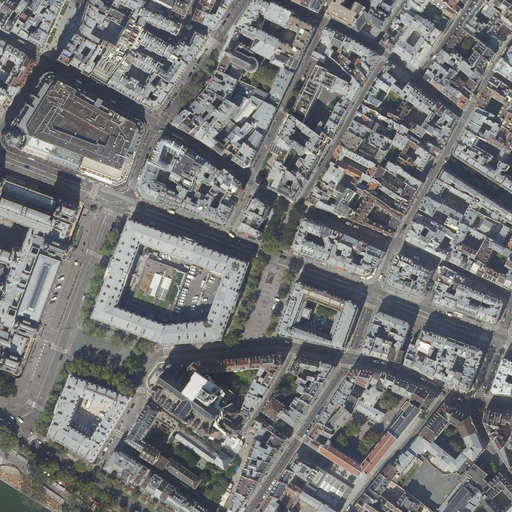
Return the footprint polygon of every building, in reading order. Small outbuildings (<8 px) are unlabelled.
[(15,34),(17,34),(32,13),(39,3),(41,0),(20,0),(13,11),(16,12),(16,14),(12,20),(11,20),(7,18),(0,29),(2,31),(8,34),(10,31),(15,34)] [(0,0),(0,29),(7,18),(10,15),(12,12),(13,11),(20,0),(0,0)] [(59,10),(63,0),(41,0),(39,3),(48,10),(51,5),(59,10)] [(86,0),(86,3),(104,12),(105,10),(107,11),(110,7),(102,3),(102,2),(101,2),(100,1),(100,0),(101,0),(102,0),(102,1),(108,4),(109,0),(86,0)] [(144,0),(113,0),(113,1),(110,7),(134,20),(137,14),(141,7),(144,0)] [(147,0),(183,16),(184,16),(189,4),(190,0),(147,0)] [(200,0),(192,19),(213,28),(221,16),(223,14),(226,10),(218,7),(216,12),(213,10),(211,9),(213,4),(216,6),(218,1),(219,0),(200,0)] [(221,0),(221,2),(218,1),(216,6),(218,7),(226,10),(232,1),(232,0),(221,0)] [(255,0),(248,10),(247,12),(253,14),(251,20),(263,24),(265,22),(259,19),(261,14),(261,13),(264,14),(263,15),(267,17),(272,5),(263,0),(262,0),(255,0)] [(308,9),(310,10),(314,3),(315,0),(316,0),(318,1),(318,0),(304,0),(301,6),(308,9)] [(316,0),(315,0),(314,3),(310,10),(315,12),(319,13),(319,12),(325,2),(329,4),(333,6),(336,0),(318,0),(318,1),(316,0)] [(351,28),(353,29),(367,9),(350,0),(336,0),(333,6),(328,16),(331,18),(351,28)] [(379,6),(393,14),(394,12),(398,5),(401,0),(373,0),(371,3),(374,4),(372,6),(377,9),(379,6)] [(409,0),(402,11),(415,20),(423,26),(432,33),(436,26),(427,19),(426,21),(417,15),(419,11),(422,13),(430,1),(434,5),(435,4),(442,11),(440,15),(443,17),(443,16),(444,14),(449,7),(440,0),(409,0)] [(468,3),(469,1),(466,0),(440,0),(449,7),(459,15),(463,10),(457,6),(461,1),(464,4),(463,5),(465,7),(468,3)] [(466,17),(458,27),(467,32),(474,37),(479,40),(482,43),(485,39),(491,44),(488,48),(497,55),(506,42),(496,34),(503,24),(511,31),(511,23),(508,21),(507,19),(504,17),(502,15),(499,11),(485,29),(473,21),(485,4),(487,1),(485,0),(477,0),(469,12),(466,17)] [(490,0),(490,1),(492,2),(490,4),(494,8),(496,6),(499,8),(497,10),(498,11),(507,0),(506,0),(490,0)] [(511,4),(507,0),(498,11),(499,11),(502,15),(504,12),(507,14),(511,7),(511,4)] [(48,33),(59,10),(51,5),(48,10),(39,3),(32,13),(40,19),(35,26),(37,28),(47,35),(48,33)] [(98,44),(106,48),(89,75),(97,80),(106,85),(108,81),(118,67),(118,68),(120,67),(122,65),(125,68),(135,54),(130,50),(133,44),(141,29),(132,23),(133,22),(134,20),(110,7),(107,11),(105,10),(104,12),(86,3),(82,18),(81,22),(74,32),(83,38),(85,39),(95,45),(97,46),(98,44)] [(273,3),(272,5),(267,17),(266,19),(287,29),(293,16),(295,13),(285,8),(273,3)] [(353,29),(360,33),(366,36),(374,41),(375,41),(381,31),(382,31),(393,14),(379,6),(377,9),(372,6),(374,4),(371,3),(367,9),(353,29)] [(118,67),(108,81),(106,85),(129,98),(142,105),(149,97),(152,94),(156,90),(152,86),(148,83),(153,78),(156,74),(160,70),(160,69),(161,67),(163,65),(156,61),(155,61),(151,59),(151,58),(147,55),(146,56),(143,54),(145,49),(149,51),(150,50),(161,56),(159,60),(164,63),(165,63),(167,60),(170,54),(188,65),(195,54),(207,37),(207,35),(194,29),(188,44),(183,42),(182,41),(179,39),(174,48),(144,30),(145,29),(145,28),(144,27),(143,26),(145,21),(176,35),(180,24),(141,7),(137,14),(139,16),(136,23),(133,22),(132,23),(141,29),(133,44),(130,50),(135,54),(125,68),(122,65),(120,67),(118,68),(118,67)] [(457,18),(459,15),(449,7),(444,14),(452,19),(450,21),(443,16),(443,17),(436,26),(432,33),(430,37),(431,37),(430,39),(432,40),(431,41),(428,39),(426,42),(433,48),(434,46),(443,34),(445,35),(448,30),(454,22),(457,18)] [(415,20),(402,11),(396,20),(393,25),(392,27),(405,36),(415,20)] [(237,27),(238,27),(258,36),(261,30),(263,24),(251,20),(253,14),(247,12),(238,25),(237,27)] [(18,35),(26,39),(31,32),(28,30),(31,25),(34,27),(35,26),(40,19),(32,13),(17,34),(18,35)] [(282,41),(277,50),(301,61),(302,59),(313,37),(316,30),(315,27),(295,17),(293,16),(287,29),(282,41)] [(405,36),(394,51),(396,52),(401,57),(411,65),(419,53),(421,51),(426,42),(428,39),(430,37),(432,33),(423,26),(415,20),(405,36)] [(326,59),(328,55),(327,54),(330,47),(331,47),(338,32),(329,28),(327,26),(326,28),(320,39),(324,41),(323,43),(322,43),(319,48),(317,47),(315,52),(314,54),(312,57),(314,59),(318,61),(323,63),(326,59)] [(237,30),(232,41),(232,42),(231,43),(232,43),(238,46),(236,51),(251,58),(252,55),(254,56),(256,55),(257,54),(252,51),(257,39),(258,36),(238,27),(237,30)] [(393,53),(394,51),(405,36),(392,27),(380,44),(381,44),(381,45),(388,49),(389,50),(393,53)] [(444,48),(443,50),(454,58),(458,61),(462,65),(464,61),(474,69),(483,76),(488,70),(497,55),(488,48),(482,43),(479,40),(473,48),(476,50),(470,56),(469,59),(455,48),(457,46),(467,32),(458,27),(449,40),(446,45),(444,48)] [(42,46),(47,35),(37,28),(36,31),(35,30),(34,31),(33,30),(31,32),(26,39),(30,41),(39,46),(41,47),(42,46)] [(261,30),(258,36),(257,39),(277,50),(282,41),(261,30)] [(67,66),(68,64),(74,55),(71,53),(73,50),(74,50),(76,51),(78,47),(75,46),(77,43),(79,44),(81,42),(82,40),(83,38),(74,32),(67,43),(62,50),(56,59),(67,66)] [(328,55),(332,58),(336,52),(332,50),(334,46),(341,49),(339,53),(341,54),(349,38),(344,35),(338,32),(331,47),(330,47),(327,54),(328,55)] [(353,40),(349,38),(341,54),(345,57),(350,49),(354,40),(353,40)] [(71,53),(74,55),(68,64),(70,64),(81,71),(95,49),(94,47),(95,45),(85,39),(83,41),(82,40),(81,42),(79,44),(78,47),(76,51),(74,50),(73,50),(71,53)] [(270,95),(257,88),(253,96),(263,101),(269,104),(278,109),(279,107),(286,92),(287,91),(288,89),(293,78),(298,68),(301,61),(277,50),(257,39),(252,51),(257,54),(272,61),(271,63),(282,68),(278,77),(274,85),(270,95)] [(363,45),(354,40),(350,49),(345,57),(349,61),(350,59),(349,59),(353,52),(357,54),(363,45)] [(411,65),(418,70),(423,62),(427,57),(431,50),(433,48),(426,42),(421,51),(422,52),(421,53),(422,54),(421,55),(419,53),(411,65)] [(0,59),(0,94),(12,98),(13,97),(20,87),(16,85),(15,87),(9,85),(13,77),(14,75),(16,75),(17,74),(16,73),(19,69),(26,56),(27,55),(17,49),(7,43),(0,59)] [(227,52),(225,57),(229,57),(231,62),(245,69),(246,69),(247,70),(248,72),(250,72),(250,73),(252,73),(254,73),(256,72),(258,71),(259,70),(260,68),(260,65),(259,63),(258,61),(257,60),(255,59),(253,58),(251,58),(236,51),(238,46),(232,43),(227,52)] [(88,77),(89,75),(106,48),(98,44),(97,46),(95,49),(81,71),(80,73),(81,74),(88,77)] [(365,46),(363,45),(357,54),(362,57),(364,58),(369,61),(374,52),(368,48),(367,47),(365,46)] [(511,47),(508,54),(503,61),(511,67),(511,47)] [(451,62),(454,58),(443,50),(439,56),(435,62),(443,69),(450,74),(452,70),(458,74),(460,70),(471,79),(470,80),(478,85),(479,84),(483,76),(474,69),(464,61),(462,65),(458,61),(456,64),(453,63),(451,62)] [(352,76),(354,79),(362,88),(366,81),(367,80),(361,71),(359,69),(356,72),(355,73),(354,73),(349,68),(349,67),(352,63),(349,61),(345,57),(341,54),(339,53),(336,51),(336,52),(332,58),(352,76)] [(364,58),(363,61),(366,64),(372,71),(381,57),(376,53),(374,52),(369,61),(364,58)] [(175,85),(188,65),(170,54),(167,60),(171,62),(172,64),(170,66),(169,67),(167,67),(165,69),(161,67),(160,69),(160,70),(156,74),(165,80),(167,82),(174,86),(175,85)] [(27,55),(26,56),(19,69),(20,70),(16,78),(13,77),(9,85),(15,87),(16,85),(20,87),(27,74),(35,61),(30,58),(27,55)] [(243,74),(245,69),(231,62),(229,57),(225,57),(219,68),(218,71),(240,81),(243,74)] [(356,66),(359,69),(361,71),(366,64),(363,61),(360,59),(356,66)] [(500,66),(496,72),(500,74),(511,81),(511,67),(503,61),(501,64),(500,66)] [(388,62),(378,78),(392,89),(405,98),(407,95),(410,98),(411,96),(412,95),(417,88),(411,84),(411,83),(403,77),(402,76),(404,73),(394,66),(393,65),(389,62),(388,62)] [(443,69),(435,62),(433,65),(424,78),(432,84),(443,69)] [(366,64),(361,71),(367,80),(368,78),(372,71),(366,64)] [(291,116),(304,125),(322,86),(334,92),(340,79),(329,74),(329,72),(328,72),(328,71),(316,65),(305,88),(292,114),(291,116)] [(450,74),(443,69),(432,84),(437,88),(443,93),(450,83),(446,80),(450,74)] [(474,93),(475,91),(467,85),(469,82),(458,74),(452,70),(450,74),(446,80),(450,83),(459,88),(462,90),(463,88),(465,89),(465,88),(473,94),(474,93)] [(251,98),(253,96),(257,88),(246,84),(240,81),(218,71),(214,76),(214,77),(214,78),(207,90),(225,99),(229,101),(237,106),(241,110),(247,99),(249,100),(251,98)] [(5,140),(6,142),(9,145),(14,147),(17,146),(18,147),(18,148),(116,185),(120,183),(124,181),(130,166),(134,157),(143,132),(142,131),(143,128),(142,125),(141,123),(139,120),(136,119),(137,119),(135,118),(101,99),(62,77),(54,73),(51,72),(49,72),(48,72),(47,72),(43,74),(42,75),(40,77),(28,96),(12,122),(10,125),(11,126),(10,126),(11,127),(10,128),(7,130),(6,131),(5,134),(4,138),(5,140)] [(150,109),(159,107),(167,96),(168,94),(174,86),(167,82),(166,84),(164,82),(165,80),(156,74),(153,78),(158,81),(155,86),(153,85),(152,86),(156,90),(152,94),(155,96),(154,99),(152,99),(149,97),(142,105),(144,106),(150,109)] [(499,81),(493,77),(491,80),(490,83),(487,88),(507,100),(508,98),(511,90),(509,88),(509,87),(502,83),(499,81)] [(378,78),(375,82),(372,87),(365,100),(379,109),(392,89),(378,78)] [(352,85),(340,79),(334,92),(345,97),(346,98),(352,104),(354,101),(361,90),(362,88),(354,79),(352,85)] [(475,91),(478,85),(470,80),(469,82),(467,85),(475,91)] [(444,94),(451,100),(457,91),(459,88),(450,83),(443,93),(444,94)] [(438,104),(430,98),(428,96),(427,96),(417,88),(412,95),(414,96),(413,98),(411,96),(410,98),(408,101),(405,98),(392,89),(379,109),(382,110),(405,121),(404,123),(403,124),(402,126),(403,126),(410,130),(414,133),(418,127),(406,119),(414,105),(430,116),(432,113),(430,111),(431,109),(433,111),(438,104)] [(470,100),(473,94),(465,88),(465,89),(463,88),(462,90),(463,91),(462,94),(461,95),(464,96),(470,101),(470,100)] [(480,100),(476,108),(479,109),(477,111),(476,113),(489,120),(490,118),(495,120),(495,119),(502,123),(501,126),(502,127),(511,131),(511,130),(511,114),(508,112),(511,104),(511,89),(511,90),(508,98),(510,100),(509,102),(507,101),(507,100),(487,88),(480,100)] [(223,101),(225,99),(207,90),(200,98),(212,104),(213,105),(216,108),(221,100),(223,101)] [(452,101),(458,106),(464,96),(461,95),(462,94),(457,91),(451,100),(452,101)] [(0,118),(3,113),(12,98),(0,94),(0,118)] [(234,141),(233,143),(236,146),(241,150),(245,146),(241,143),(248,135),(251,138),(246,144),(257,152),(259,149),(260,145),(265,136),(272,120),(278,109),(269,104),(263,101),(253,96),(251,98),(249,100),(247,99),(241,110),(237,106),(229,101),(225,99),(223,101),(221,100),(216,108),(219,111),(224,115),(213,128),(220,133),(230,121),(234,125),(237,127),(225,142),(229,144),(232,140),(234,141)] [(463,110),(464,110),(467,106),(470,101),(464,96),(458,106),(459,107),(463,110)] [(209,108),(212,104),(200,98),(199,99),(197,101),(203,106),(204,105),(209,108)] [(353,105),(352,104),(346,98),(334,114),(331,121),(341,127),(344,121),(348,113),(352,106),(353,105)] [(363,103),(362,104),(367,107),(371,109),(380,114),(385,118),(390,120),(402,127),(402,126),(403,124),(400,123),(400,121),(404,123),(405,121),(382,110),(379,109),(365,100),(363,103)] [(214,116),(217,112),(214,110),(216,108),(213,105),(212,104),(209,108),(204,105),(203,106),(197,101),(191,108),(188,112),(191,113),(192,114),(194,116),(196,113),(198,115),(197,118),(199,119),(194,124),(198,127),(202,131),(206,124),(208,122),(214,116)] [(439,102),(438,104),(433,111),(432,113),(430,116),(422,128),(427,131),(433,135),(437,129),(436,128),(432,125),(430,124),(436,114),(438,115),(443,119),(449,110),(444,106),(439,102)] [(391,125),(388,129),(398,134),(403,126),(402,126),(402,127),(390,120),(385,118),(380,114),(371,109),(367,107),(362,104),(359,110),(358,113),(374,122),(376,118),(380,120),(380,119),(391,125)] [(182,114),(181,115),(183,117),(185,116),(188,118),(189,119),(190,118),(189,117),(192,114),(191,113),(188,112),(186,110),(182,114)] [(455,125),(459,118),(453,113),(449,110),(443,119),(440,122),(438,125),(442,128),(444,126),(452,131),(455,125)] [(219,111),(217,112),(214,116),(217,118),(214,122),(213,123),(212,125),(211,125),(208,122),(206,124),(202,131),(198,127),(191,136),(192,136),(201,142),(202,142),(206,138),(213,128),(224,115),(219,111)] [(354,120),(354,121),(360,124),(364,126),(370,130),(373,123),(378,126),(378,124),(374,122),(358,113),(355,118),(354,120)] [(475,114),(471,122),(493,134),(497,136),(501,129),(499,128),(500,125),(489,120),(476,113),(475,114)] [(191,136),(198,127),(194,124),(199,119),(197,118),(194,116),(192,114),(189,117),(190,118),(189,119),(188,118),(178,129),(184,132),(191,136)] [(172,125),(178,129),(188,118),(185,116),(183,117),(181,115),(180,116),(172,125)] [(312,153),(312,152),(319,158),(326,146),(330,138),(325,134),(323,138),(316,133),(304,125),(291,116),(289,115),(285,124),(279,135),(279,136),(290,145),(304,156),(310,149),(312,153)] [(337,134),(341,127),(331,121),(326,118),(316,133),(323,138),(325,134),(325,133),(321,130),(322,129),(326,124),(327,124),(327,125),(328,126),(328,127),(328,128),(337,135),(337,134)] [(353,122),(348,132),(357,137),(359,133),(361,135),(362,136),(360,139),(376,148),(377,145),(382,148),(381,150),(387,154),(388,151),(386,150),(386,148),(388,144),(390,144),(392,145),(393,142),(376,133),(374,136),(370,134),(372,131),(370,130),(364,126),(362,129),(359,127),(360,124),(354,121),(353,122)] [(493,134),(471,122),(470,124),(467,130),(466,131),(481,139),(486,141),(487,139),(489,140),(493,134)] [(388,129),(378,124),(378,126),(374,132),(376,133),(393,142),(394,142),(398,135),(398,134),(388,129)] [(438,158),(442,150),(433,145),(429,142),(428,142),(424,140),(423,139),(421,141),(423,143),(425,146),(421,143),(419,142),(408,135),(410,130),(403,126),(398,134),(398,135),(399,134),(421,148),(432,156),(435,158),(437,159),(438,159),(438,158)] [(453,131),(452,131),(444,126),(442,128),(441,131),(437,129),(433,135),(427,131),(422,128),(418,126),(418,127),(414,133),(419,136),(418,137),(420,138),(421,137),(423,139),(426,133),(432,137),(432,136),(438,140),(437,141),(434,140),(433,142),(430,140),(430,141),(428,140),(428,142),(429,142),(433,145),(442,150),(446,144),(453,131)] [(476,147),(481,139),(466,131),(463,137),(458,145),(466,149),(467,149),(468,147),(470,148),(469,150),(470,151),(478,155),(482,157),(496,164),(497,160),(511,167),(511,160),(510,160),(511,156),(511,155),(510,155),(511,151),(511,131),(502,127),(501,129),(497,136),(493,134),(489,140),(488,143),(502,151),(498,159),(476,147)] [(220,133),(213,128),(206,138),(202,142),(208,146),(213,149),(219,143),(215,139),(220,133)] [(336,135),(337,135),(328,128),(325,133),(325,134),(330,138),(333,141),(336,135)] [(348,132),(347,134),(345,137),(340,145),(349,151),(377,165),(378,166),(380,166),(384,159),(387,154),(381,150),(376,148),(360,139),(357,137),(348,132)] [(418,171),(418,172),(422,175),(423,174),(423,172),(419,169),(424,161),(420,158),(418,158),(415,156),(412,160),(411,159),(411,158),(406,155),(410,147),(418,152),(421,148),(399,134),(398,135),(394,142),(393,142),(392,145),(403,152),(395,165),(398,168),(401,169),(406,172),(410,166),(413,168),(418,171)] [(274,192),(278,193),(284,181),(288,172),(288,171),(294,157),(301,160),(304,156),(290,145),(279,136),(277,139),(264,165),(274,170),(270,178),(268,179),(269,181),(271,184),(270,186),(269,189),(274,192)] [(156,149),(155,151),(167,157),(169,152),(175,156),(172,163),(177,165),(179,160),(185,146),(169,137),(159,141),(156,149)] [(221,144),(219,143),(213,149),(214,150),(215,151),(217,152),(223,145),(221,144)] [(226,148),(223,145),(217,152),(222,156),(223,157),(228,150),(231,146),(229,144),(226,148)] [(246,144),(245,146),(241,150),(234,161),(238,164),(244,168),(250,166),(253,161),(257,152),(246,144)] [(335,154),(331,162),(347,171),(346,173),(346,174),(356,179),(360,181),(364,174),(342,162),(345,157),(346,157),(347,156),(371,169),(367,176),(373,179),(374,176),(380,166),(378,166),(377,168),(376,168),(377,165),(349,151),(340,145),(336,153),(335,154)] [(470,167),(487,178),(496,164),(482,157),(480,159),(477,157),(478,155),(470,151),(468,154),(464,152),(466,149),(458,145),(454,153),(454,155),(455,157),(469,166),(470,167)] [(187,148),(185,146),(179,160),(183,163),(190,149),(187,148)] [(430,161),(435,158),(432,156),(421,148),(418,152),(415,156),(418,158),(420,155),(422,156),(422,158),(420,158),(424,161),(419,169),(423,172),(429,162),(430,161)] [(194,152),(190,149),(183,163),(179,160),(177,165),(173,173),(174,174),(171,180),(177,184),(180,185),(184,188),(184,189),(193,193),(191,198),(200,203),(202,200),(210,186),(205,183),(214,166),(205,159),(204,159),(198,155),(194,152)] [(305,167),(310,174),(314,166),(316,164),(319,158),(312,152),(312,153),(310,149),(304,156),(301,160),(300,162),(305,167)] [(152,159),(152,161),(162,167),(173,173),(177,165),(172,163),(167,157),(155,151),(152,159)] [(406,173),(406,172),(401,169),(399,171),(397,170),(398,168),(395,165),(384,159),(380,166),(396,177),(397,175),(398,173),(405,178),(409,178),(407,182),(406,183),(408,185),(419,192),(420,190),(424,183),(419,181),(407,173),(406,175),(405,175),(406,173)] [(495,183),(502,187),(509,176),(506,174),(506,172),(508,172),(508,171),(511,173),(511,172),(511,167),(497,160),(496,164),(487,178),(491,180),(495,183)] [(152,198),(160,201),(168,186),(158,182),(157,180),(162,167),(152,161),(151,162),(146,176),(142,187),(144,190),(146,196),(150,198),(152,198)] [(309,175),(310,174),(305,167),(300,162),(296,169),(301,174),(307,180),(309,175)] [(325,172),(319,181),(335,190),(345,196),(348,190),(340,186),(346,174),(346,173),(347,171),(331,162),(325,172)] [(222,171),(214,166),(205,183),(210,186),(212,185),(214,187),(216,185),(223,172),(222,171)] [(418,194),(419,192),(408,185),(405,191),(402,189),(406,183),(396,177),(380,166),(374,176),(377,178),(375,180),(400,197),(412,204),(413,202),(418,194)] [(225,169),(223,172),(216,185),(218,187),(220,182),(223,185),(221,189),(215,199),(215,200),(221,204),(236,179),(231,174),(230,173),(225,169)] [(308,181),(307,180),(301,174),(296,169),(292,173),(297,178),(303,189),(304,187),(308,181)] [(448,170),(446,171),(444,171),(443,172),(439,180),(462,193),(463,190),(473,196),(472,198),(476,200),(481,191),(471,185),(464,180),(448,170)] [(295,202),(296,201),(299,195),(303,189),(297,178),(292,173),(288,172),(284,181),(278,193),(284,196),(290,199),(295,202)] [(509,176),(502,187),(508,191),(511,193),(511,172),(511,173),(509,176)] [(378,187),(381,188),(380,189),(397,200),(392,208),(405,215),(408,211),(412,204),(400,197),(375,180),(373,179),(367,176),(364,174),(360,181),(357,188),(365,192),(366,191),(379,199),(390,207),(391,203),(377,194),(377,193),(376,192),(375,191),(378,187)] [(0,367),(0,368),(0,367),(1,367),(4,368),(4,369),(5,369),(6,369),(8,370),(9,371),(10,370),(12,371),(13,372),(14,373),(14,372),(16,373),(15,374),(16,374),(17,374),(18,374),(20,369),(19,368),(20,364),(21,365),(21,363),(22,363),(24,358),(23,358),(23,356),(31,336),(31,337),(32,337),(33,337),(33,338),(34,338),(35,337),(36,337),(36,336),(37,333),(38,331),(39,328),(40,326),(40,325),(41,324),(40,324),(40,323),(40,321),(41,321),(42,319),(41,319),(42,316),(43,317),(44,314),(43,314),(44,312),(45,310),(45,308),(46,308),(47,306),(46,305),(47,303),(48,303),(48,301),(49,299),(50,297),(49,297),(50,294),(51,295),(52,292),(51,292),(52,290),(53,290),(53,288),(54,286),(55,284),(54,283),(55,281),(56,281),(57,279),(56,279),(57,277),(58,275),(58,272),(59,273),(60,271),(59,270),(60,268),(61,268),(62,266),(61,266),(62,264),(63,262),(63,259),(64,260),(64,258),(65,258),(66,255),(67,252),(68,250),(69,247),(69,246),(69,245),(65,243),(73,223),(75,218),(77,211),(78,211),(79,207),(79,206),(79,205),(74,204),(62,200),(62,199),(58,198),(57,198),(57,199),(55,198),(55,197),(53,197),(51,196),(49,195),(49,196),(46,195),(47,194),(45,194),(44,194),(42,193),(41,192),(40,192),(38,192),(38,191),(37,192),(37,191),(37,192),(34,191),(34,190),(33,190),(31,190),(29,189),(30,189),(29,188),(28,189),(25,187),(24,187),(25,186),(24,186),(21,185),(20,184),(20,185),(17,184),(18,184),(16,183),(13,182),(12,181),(12,182),(9,181),(7,180),(5,179),(4,179),(5,178),(0,176),(0,177),(0,176),(0,367)] [(243,184),(236,179),(221,204),(222,204),(225,206),(233,210),(236,203),(243,191),(242,185),(243,184)] [(356,179),(350,190),(361,196),(363,196),(365,192),(357,188),(360,181),(356,179)] [(439,180),(437,179),(432,188),(431,189),(427,197),(443,206),(440,211),(450,217),(460,222),(462,223),(473,229),(485,236),(488,237),(494,241),(503,225),(500,224),(489,218),(486,217),(483,215),(475,210),(479,201),(476,200),(472,198),(462,193),(439,180)] [(179,208),(182,210),(186,201),(188,197),(191,198),(193,193),(184,189),(184,188),(180,185),(179,190),(180,191),(179,193),(172,191),(173,185),(176,187),(177,184),(171,180),(168,186),(160,201),(179,208)] [(319,182),(316,187),(320,190),(325,193),(331,197),(335,190),(319,181),(319,182)] [(200,216),(201,217),(210,202),(213,204),(215,200),(215,199),(221,189),(218,187),(216,185),(214,187),(206,201),(204,201),(202,200),(200,203),(191,198),(188,197),(186,201),(182,210),(200,216)] [(314,191),(314,192),(323,197),(325,193),(320,190),(316,187),(314,191)] [(341,217),(347,219),(361,196),(350,190),(349,189),(348,190),(345,196),(335,214),(341,217)] [(150,200),(150,198),(146,196),(144,190),(141,191),(144,198),(150,200)] [(321,201),(318,207),(317,207),(324,210),(335,214),(345,196),(335,190),(331,197),(325,193),(323,197),(321,201)] [(347,219),(362,225),(383,234),(392,238),(393,238),(399,227),(405,215),(392,208),(390,207),(379,199),(366,191),(365,192),(363,196),(361,196),(347,219)] [(483,215),(486,217),(490,212),(496,201),(488,196),(481,191),(476,200),(479,201),(475,210),(483,215)] [(313,192),(311,196),(321,201),(323,197),(314,192),(313,192)] [(316,206),(318,207),(321,201),(311,196),(309,201),(308,203),(316,206)] [(249,206),(247,210),(255,214),(255,213),(254,212),(256,210),(257,210),(258,210),(259,210),(259,209),(261,210),(258,214),(257,213),(256,215),(265,220),(266,220),(269,214),(271,208),(270,204),(265,201),(260,197),(259,197),(253,198),(249,206)] [(419,210),(433,217),(437,210),(440,211),(443,206),(427,197),(425,200),(422,205),(419,210)] [(497,202),(496,201),(490,212),(492,213),(489,218),(500,224),(503,219),(505,220),(511,211),(503,205),(497,202)] [(227,222),(233,210),(225,206),(222,204),(220,209),(219,210),(218,210),(212,207),(213,204),(210,202),(201,217),(203,217),(210,220),(221,224),(223,224),(224,224),(225,223),(226,223),(227,222)] [(246,211),(245,214),(263,223),(264,222),(265,220),(256,215),(255,214),(247,210),(246,211)] [(433,217),(446,224),(450,217),(440,211),(437,210),(433,217)] [(412,222),(415,223),(420,226),(421,225),(426,228),(431,231),(437,234),(441,226),(430,220),(417,213),(413,221),(412,222)] [(245,214),(240,222),(259,231),(261,227),(263,223),(245,214)] [(460,222),(450,217),(446,224),(447,225),(458,231),(467,236),(467,235),(466,235),(469,231),(471,232),(473,229),(462,223),(460,227),(458,226),(460,222)] [(107,278),(106,279),(108,279),(93,319),(95,319),(112,325),(165,345),(166,346),(168,346),(168,345),(182,344),(190,343),(220,340),(220,341),(222,341),(232,312),(234,313),(238,302),(241,293),(240,292),(250,264),(233,257),(233,258),(211,250),(200,245),(201,244),(191,240),(181,236),(180,238),(163,232),(148,226),(130,219),(116,259),(114,258),(114,259),(112,263),(110,268),(110,271),(109,273),(107,278)] [(302,226),(299,233),(308,236),(309,233),(313,234),(311,238),(320,241),(323,235),(322,234),(325,226),(318,223),(307,219),(304,220),(302,226)] [(261,234),(262,233),(259,231),(240,222),(240,223),(239,225),(239,226),(238,227),(238,228),(240,231),(249,234),(257,237),(261,236),(261,234)] [(408,242),(419,247),(424,237),(422,236),(426,228),(421,225),(420,226),(415,223),(412,229),(411,230),(407,238),(408,242)] [(509,232),(511,229),(506,226),(503,225),(494,241),(502,245),(509,232)] [(334,230),(325,226),(322,234),(323,235),(325,237),(325,238),(331,236),(333,236),(335,230),(336,230),(334,230)] [(429,252),(435,255),(443,259),(445,260),(450,262),(454,255),(457,250),(461,252),(465,245),(462,244),(464,239),(465,239),(466,237),(467,236),(458,231),(457,233),(456,235),(441,226),(437,234),(433,241),(426,251),(429,252)] [(482,241),(485,236),(473,229),(471,232),(472,232),(471,234),(470,235),(482,241)] [(336,231),(335,230),(333,236),(331,236),(333,243),(336,242),(337,242),(342,244),(346,235),(340,233),(336,231)] [(422,248),(426,251),(433,241),(437,234),(431,231),(427,239),(424,237),(419,247),(422,248)] [(301,254),(302,254),(305,248),(306,248),(310,237),(308,236),(299,233),(295,243),(294,246),(296,252),(301,254)] [(321,261),(328,263),(332,253),(329,252),(330,250),(333,251),(336,242),(333,243),(331,236),(325,238),(325,237),(323,235),(320,241),(314,258),(321,261)] [(359,241),(346,235),(342,244),(357,250),(357,248),(360,241),(359,241)] [(308,256),(314,258),(320,241),(311,238),(310,237),(306,248),(305,248),(302,254),(308,256)] [(486,265),(486,264),(492,254),(494,250),(502,255),(503,254),(507,248),(507,247),(502,245),(494,241),(488,237),(480,253),(477,252),(477,251),(475,250),(474,250),(465,245),(461,252),(466,255),(477,261),(480,262),(484,264),(486,265)] [(511,238),(507,247),(507,248),(503,254),(511,259),(511,260),(511,261),(511,238)] [(364,243),(360,241),(357,248),(360,250),(360,251),(367,254),(370,246),(365,243),(364,243)] [(336,266),(344,270),(349,259),(343,257),(337,242),(336,242),(333,251),(332,253),(328,263),(336,266)] [(377,268),(378,267),(382,260),(367,254),(360,251),(357,250),(342,244),(337,242),(343,257),(349,259),(360,263),(375,268),(376,268),(377,268)] [(385,252),(370,246),(367,254),(382,260),(382,259),(385,253),(385,252)] [(455,264),(460,267),(465,258),(462,257),(463,254),(464,255),(465,257),(466,255),(461,252),(457,250),(454,255),(450,262),(455,264)] [(495,256),(492,254),(486,264),(490,266),(502,273),(508,262),(496,255),(495,256)] [(397,259),(394,267),(400,270),(400,271),(408,274),(414,261),(407,258),(401,255),(398,257),(397,259)] [(466,270),(471,272),(476,263),(477,261),(466,255),(465,257),(465,258),(460,267),(466,270)] [(351,272),(356,274),(360,263),(349,259),(344,270),(351,272)] [(500,286),(504,288),(509,277),(511,273),(511,261),(511,260),(511,261),(510,259),(508,262),(502,273),(496,284),(500,286)] [(418,263),(414,261),(408,274),(407,277),(410,279),(411,279),(414,274),(417,276),(418,276),(422,265),(418,263)] [(476,274),(477,275),(482,268),(484,264),(480,262),(479,265),(476,263),(471,272),(476,274)] [(369,276),(372,275),(375,268),(360,263),(356,274),(360,275),(366,278),(369,276)] [(478,275),(483,278),(489,269),(486,267),(486,265),(484,264),(482,268),(477,275),(478,275)] [(428,268),(422,265),(418,276),(417,276),(418,277),(419,276),(420,277),(418,282),(427,286),(434,271),(430,269),(428,268)] [(489,281),(496,284),(502,273),(490,266),(489,269),(483,278),(489,281)] [(391,273),(391,274),(406,280),(407,277),(408,274),(400,271),(400,270),(394,267),(392,270),(391,273)] [(443,272),(442,276),(454,282),(457,275),(455,274),(446,269),(445,269),(443,272)] [(396,289),(404,292),(410,279),(407,277),(406,280),(391,274),(391,275),(388,281),(390,284),(391,287),(396,289)] [(440,279),(439,282),(449,287),(451,288),(452,285),(454,284),(457,286),(455,290),(457,291),(459,291),(459,290),(463,283),(465,279),(459,275),(457,275),(454,282),(442,276),(440,279)] [(422,296),(423,296),(426,289),(427,286),(418,282),(417,282),(418,281),(418,280),(418,279),(416,279),(416,280),(415,281),(411,279),(410,279),(404,292),(411,294),(419,297),(422,296)] [(330,347),(336,349),(343,350),(344,349),(345,349),(352,329),(359,310),(358,308),(357,306),(357,305),(356,303),(348,300),(347,301),(334,296),(334,295),(325,292),(320,290),(315,289),(306,285),(302,283),(300,282),(297,282),(292,297),(291,296),(290,301),(289,301),(288,304),(288,305),(287,308),(286,308),(286,309),(285,311),(286,311),(284,316),(285,316),(279,331),(282,336),(282,337),(290,338),(294,339),(297,340),(304,341),(308,342),(313,343),(316,344),(319,344),(330,347)] [(435,290),(439,292),(445,295),(445,297),(459,303),(460,301),(461,298),(464,293),(459,290),(459,291),(457,291),(458,292),(456,297),(447,293),(449,287),(439,282),(437,286),(435,290)] [(460,301),(459,303),(455,310),(466,314),(476,318),(487,294),(475,289),(463,283),(459,290),(464,293),(461,298),(464,300),(463,302),(460,301)] [(446,307),(455,310),(459,303),(445,297),(445,295),(439,292),(436,297),(435,300),(435,302),(436,304),(446,307)] [(476,318),(484,321),(494,325),(497,324),(498,323),(499,320),(504,305),(504,303),(503,301),(495,298),(487,294),(476,318)] [(376,316),(373,324),(381,327),(388,330),(387,332),(391,333),(393,333),(394,330),(398,332),(397,333),(396,333),(395,333),(395,334),(397,335),(407,339),(406,338),(411,326),(409,323),(394,317),(382,313),(380,313),(378,314),(376,315),(376,316)] [(368,336),(368,337),(376,341),(377,337),(377,336),(378,336),(379,332),(381,327),(373,324),(368,336)] [(379,358),(382,359),(386,347),(383,346),(385,340),(388,341),(390,337),(391,333),(387,332),(388,330),(381,327),(379,332),(378,336),(379,336),(379,335),(382,336),(381,339),(379,339),(380,338),(377,337),(376,341),(375,344),(374,347),(371,356),(379,358)] [(433,347),(438,334),(436,333),(426,329),(423,331),(419,340),(429,345),(429,343),(432,344),(432,346),(433,347)] [(448,337),(438,334),(433,347),(432,349),(436,351),(439,353),(443,355),(449,338),(448,337)] [(400,344),(399,344),(399,345),(398,345),(397,349),(399,350),(401,350),(404,351),(405,350),(406,346),(404,345),(404,344),(407,339),(397,335),(395,339),(395,340),(400,342),(400,344)] [(365,355),(371,356),(374,347),(372,347),(373,344),(375,344),(376,341),(368,337),(367,338),(363,351),(364,353),(365,355)] [(419,372),(421,373),(425,363),(419,361),(420,359),(420,358),(420,357),(419,356),(418,355),(420,351),(429,355),(432,349),(433,347),(432,346),(429,345),(419,340),(416,339),(414,338),(413,340),(413,341),(412,342),(411,344),(409,349),(408,354),(407,355),(407,357),(406,359),(405,365),(408,367),(411,369),(419,372)] [(452,363),(459,365),(467,344),(457,341),(449,338),(443,355),(441,360),(451,364),(452,363)] [(383,359),(389,360),(393,348),(392,348),(394,343),(388,341),(385,340),(383,346),(386,347),(382,359),(383,359)] [(469,345),(467,344),(459,365),(464,366),(478,371),(481,362),(484,353),(482,350),(469,345)] [(395,362),(399,350),(397,349),(393,348),(389,360),(393,362),(395,362)] [(434,379),(435,377),(441,360),(443,355),(439,353),(437,359),(437,360),(438,361),(432,359),(436,351),(432,349),(429,355),(425,363),(421,373),(426,376),(434,379)] [(401,364),(404,351),(401,350),(399,350),(395,362),(396,362),(401,364)] [(258,357),(252,358),(253,370),(262,369),(258,377),(262,379),(263,377),(266,371),(271,373),(276,376),(282,367),(282,366),(282,359),(281,356),(281,355),(273,356),(258,357)] [(321,371),(322,371),(323,362),(321,361),(312,359),(297,356),(295,359),(288,371),(298,377),(303,368),(304,368),(304,369),(317,372),(317,370),(321,371)] [(192,366),(190,369),(194,372),(196,369),(203,374),(204,374),(253,370),(252,358),(244,359),(235,360),(230,360),(216,361),(203,363),(195,363),(195,364),(192,366)] [(501,396),(511,397),(511,395),(511,384),(507,383),(507,381),(507,379),(508,379),(509,378),(509,377),(508,377),(509,375),(511,375),(511,360),(506,359),(502,360),(497,375),(491,392),(493,395),(501,396)] [(436,378),(444,381),(446,376),(447,373),(451,364),(441,360),(435,377),(436,378)] [(321,374),(321,378),(328,380),(334,370),(336,368),(334,364),(325,362),(323,362),(322,371),(325,371),(324,373),(323,373),(322,374),(323,375),(321,374)] [(232,436),(233,436),(237,438),(246,424),(247,423),(246,423),(247,421),(248,420),(249,420),(249,419),(249,418),(253,412),(239,405),(241,400),(240,397),(238,400),(234,397),(236,395),(227,389),(226,388),(225,388),(223,387),(223,388),(217,383),(216,384),(204,374),(203,374),(196,369),(194,372),(190,369),(184,365),(182,364),(180,363),(178,363),(176,364),(174,365),(173,366),(171,365),(170,364),(169,365),(167,367),(168,368),(168,369),(167,371),(166,371),(166,372),(164,370),(162,373),(164,374),(163,375),(164,375),(163,378),(161,380),(160,379),(160,380),(158,378),(156,381),(158,383),(157,383),(158,384),(156,386),(156,385),(155,386),(154,385),(152,388),(151,389),(153,389),(153,390),(154,391),(154,393),(154,395),(154,397),(154,399),(155,400),(157,402),(173,413),(173,414),(172,414),(173,415),(173,414),(175,416),(175,417),(176,416),(177,416),(183,420),(182,421),(183,421),(184,421),(185,422),(185,423),(187,424),(188,424),(203,435),(203,436),(204,436),(205,435),(212,436),(221,439),(226,432),(226,433),(227,432),(232,436)] [(445,382),(452,385),(459,365),(452,363),(451,364),(447,373),(450,375),(451,375),(451,376),(450,377),(449,378),(446,376),(444,381),(445,382)] [(458,388),(459,388),(462,381),(460,381),(460,379),(460,378),(462,377),(463,378),(464,374),(461,373),(464,366),(459,365),(452,385),(458,388)] [(474,381),(478,371),(464,366),(461,373),(464,374),(463,378),(465,377),(464,381),(462,381),(459,388),(467,392),(470,390),(474,381)] [(348,379),(347,380),(356,386),(357,384),(363,371),(357,369),(353,370),(348,379)] [(369,372),(363,371),(357,384),(367,389),(370,383),(375,373),(369,372)] [(383,372),(382,375),(378,383),(385,386),(389,374),(383,372)] [(272,382),(276,376),(271,373),(268,378),(267,379),(263,377),(262,379),(258,377),(255,383),(249,397),(245,394),(243,395),(242,396),(240,397),(241,400),(239,405),(253,412),(256,408),(260,401),(262,399),(258,397),(260,393),(264,395),(266,392),(268,389),(270,386),(272,382)] [(380,374),(375,373),(370,383),(373,385),(371,390),(367,389),(363,396),(356,409),(381,423),(386,415),(374,408),(383,393),(385,395),(387,392),(388,392),(387,391),(388,388),(385,386),(378,383),(382,375),(380,374)] [(391,375),(389,374),(385,386),(388,388),(388,387),(394,389),(398,378),(391,375)] [(113,430),(120,420),(128,405),(133,398),(72,376),(69,385),(64,398),(62,397),(62,398),(61,401),(59,405),(58,410),(56,413),(56,414),(58,414),(50,436),(75,451),(94,463),(94,462),(103,447),(112,433),(113,430)] [(309,377),(308,382),(298,377),(295,382),(302,386),(305,388),(306,390),(304,392),(316,398),(320,391),(325,384),(316,382),(317,378),(309,377)] [(401,379),(398,378),(394,389),(393,392),(412,400),(415,394),(409,391),(411,384),(405,381),(401,379)] [(343,386),(339,392),(348,397),(350,398),(352,393),(353,391),(356,386),(347,380),(343,386)] [(417,386),(411,384),(409,391),(415,394),(419,387),(417,386)] [(302,398),(300,399),(311,405),(315,399),(316,398),(304,392),(306,390),(305,388),(302,386),(298,391),(304,395),(302,398)] [(411,402),(410,403),(421,409),(431,394),(428,392),(422,389),(419,387),(415,394),(412,400),(411,402)] [(363,396),(353,391),(352,393),(350,398),(349,400),(356,403),(353,408),(348,405),(347,406),(346,409),(352,415),(356,409),(363,396)] [(335,398),(331,404),(336,407),(338,403),(346,409),(347,406),(345,405),(347,401),(346,400),(348,397),(339,392),(335,398)] [(436,397),(431,394),(421,409),(423,410),(427,412),(428,410),(437,398),(438,398),(436,397)] [(284,404),(273,396),(262,412),(277,423),(279,420),(280,418),(286,409),(288,407),(285,405),(284,404)] [(298,398),(292,407),(305,415),(308,410),(311,405),(300,399),(298,397),(298,398)] [(369,477),(369,476),(374,470),(381,462),(391,449),(399,439),(400,437),(407,429),(414,420),(423,410),(421,409),(410,403),(408,402),(402,409),(406,412),(396,424),(364,464),(362,464),(333,446),(333,445),(332,441),(338,432),(337,432),(337,431),(334,435),(331,439),(325,447),(323,446),(320,452),(325,455),(325,456),(331,459),(344,468),(353,473),(356,475),(357,475),(357,476),(360,477),(361,479),(363,479),(364,479),(366,479),(368,478),(369,477)] [(338,403),(336,407),(335,408),(340,411),(329,423),(328,422),(326,426),(334,430),(337,431),(337,432),(352,415),(346,409),(338,403)] [(445,403),(436,415),(448,424),(450,422),(457,409),(447,403),(445,403)] [(196,489),(202,480),(183,467),(185,465),(172,456),(169,460),(160,454),(161,452),(160,452),(149,444),(144,441),(157,419),(175,431),(179,423),(162,412),(161,413),(157,411),(159,407),(154,404),(146,408),(137,423),(127,440),(127,442),(131,444),(139,450),(142,452),(143,453),(141,457),(145,459),(158,468),(163,471),(164,471),(166,468),(169,471),(193,487),(195,488),(196,489)] [(325,413),(319,423),(326,426),(328,422),(335,408),(336,407),(331,404),(325,413)] [(291,412),(286,409),(280,418),(286,422),(296,428),(300,422),(305,415),(292,407),(289,405),(288,407),(291,409),(292,409),(291,412)] [(466,413),(457,409),(450,422),(459,427),(471,416),(466,413)] [(511,414),(508,414),(502,413),(499,412),(494,412),(492,411),(488,411),(486,411),(485,416),(485,418),(484,422),(486,427),(489,432),(492,441),(495,441),(497,444),(501,451),(505,449),(511,436),(499,430),(500,427),(497,427),(498,423),(501,424),(507,426),(508,423),(511,424),(511,425),(511,424),(511,414)] [(436,415),(422,433),(433,442),(448,424),(436,415)] [(454,458),(433,442),(422,433),(418,437),(411,446),(410,447),(409,449),(408,451),(406,453),(404,455),(403,454),(395,464),(394,466),(391,464),(386,471),(385,470),(382,473),(381,474),(392,481),(396,485),(413,464),(418,467),(422,462),(416,457),(417,456),(419,454),(422,456),(427,450),(435,456),(431,461),(445,471),(450,465),(458,471),(468,458),(474,463),(482,453),(485,450),(479,436),(474,424),(471,416),(459,427),(467,447),(456,460),(454,458)] [(262,439),(268,430),(271,426),(265,422),(258,417),(256,420),(251,431),(250,432),(257,435),(255,439),(260,442),(261,440),(262,439)] [(317,451),(320,452),(323,446),(323,445),(319,443),(321,441),(321,440),(322,440),(322,439),(321,439),(320,439),(319,438),(321,434),(331,439),(334,435),(332,434),(334,430),(326,426),(319,423),(311,434),(305,443),(317,451)] [(276,429),(271,426),(268,430),(275,435),(268,445),(271,446),(281,451),(284,446),(289,439),(289,438),(288,438),(276,429)] [(213,464),(214,462),(225,469),(232,459),(221,451),(219,454),(181,427),(180,428),(181,429),(175,437),(213,464)] [(503,459),(510,471),(511,468),(511,436),(505,449),(501,451),(499,452),(503,459)] [(251,451),(249,458),(256,460),(258,461),(272,464),(277,457),(281,451),(271,446),(270,450),(268,450),(264,449),(266,444),(265,444),(261,442),(260,442),(255,439),(253,446),(251,451)] [(353,449),(358,451),(363,441),(358,439),(353,449)] [(105,469),(112,473),(117,465),(115,464),(116,464),(115,463),(122,453),(123,452),(117,449),(111,459),(105,469)] [(117,465),(112,473),(114,474),(121,479),(128,483),(140,463),(139,463),(137,461),(136,461),(131,458),(126,454),(123,452),(122,453),(115,463),(116,464),(115,464),(117,465)] [(291,463),(288,467),(287,469),(296,474),(304,479),(307,481),(315,468),(317,469),(319,467),(319,466),(310,460),(297,453),(293,459),(291,463)] [(249,458),(245,469),(252,471),(253,469),(254,468),(255,469),(256,469),(256,472),(265,474),(268,470),(272,464),(258,461),(257,465),(255,465),(256,460),(249,458)] [(479,468),(474,463),(468,458),(458,471),(457,472),(461,475),(458,480),(461,482),(460,483),(477,496),(484,489),(489,484),(484,479),(488,474),(479,468)] [(130,484),(132,485),(144,466),(141,464),(140,463),(128,483),(130,484)] [(132,485),(139,489),(149,472),(150,470),(149,469),(146,467),(144,466),(132,485)] [(315,468),(307,481),(306,483),(309,485),(305,491),(313,496),(317,490),(318,488),(328,473),(319,467),(317,469),(315,468)] [(252,471),(245,469),(244,469),(243,476),(260,482),(261,481),(265,474),(256,472),(252,471)] [(283,475),(279,480),(289,486),(291,483),(293,480),(296,474),(287,469),(283,475)] [(152,474),(151,473),(140,490),(143,492),(146,494),(152,482),(155,477),(154,475),(152,474)] [(511,486),(511,485),(503,476),(500,473),(489,484),(484,489),(477,496),(460,483),(457,487),(460,489),(455,495),(457,497),(445,511),(507,511),(511,507),(511,486)] [(376,481),(371,488),(380,495),(381,496),(392,481),(381,474),(376,481)] [(150,496),(154,498),(165,480),(160,477),(158,475),(157,475),(155,477),(152,482),(146,494),(150,496)] [(239,487),(237,493),(249,499),(254,491),(260,482),(243,476),(239,487)] [(156,500),(160,502),(165,493),(163,492),(164,490),(166,492),(171,484),(170,483),(165,480),(154,498),(156,500)] [(275,487),(270,494),(279,499),(282,500),(284,497),(287,491),(293,495),(290,500),(285,509),(289,511),(291,511),(297,503),(299,499),(304,490),(293,484),(291,483),(289,486),(279,480),(275,487)] [(166,505),(167,506),(172,497),(169,495),(171,493),(173,494),(176,490),(177,489),(175,488),(173,486),(171,484),(166,492),(165,493),(160,502),(166,505)] [(343,502),(344,503),(353,489),(351,487),(349,486),(340,500),(342,502),(343,502)] [(368,491),(366,494),(376,501),(380,495),(371,488),(368,491)] [(316,495),(323,498),(326,492),(318,489),(316,495)] [(168,507),(176,511),(179,511),(188,499),(186,498),(181,494),(177,491),(176,490),(173,494),(172,497),(167,506),(168,507)] [(219,502),(224,505),(231,492),(226,490),(219,502)] [(317,509),(322,501),(313,496),(305,491),(304,490),(299,499),(317,509)] [(406,492),(396,507),(403,511),(416,511),(421,506),(424,508),(426,506),(406,492)] [(234,511),(240,511),(244,506),(249,499),(237,493),(237,494),(232,510),(234,511)] [(264,504),(260,511),(261,511),(270,511),(271,511),(274,511),(276,510),(279,504),(277,503),(279,499),(270,494),(264,504)] [(365,495),(358,503),(365,508),(368,504),(372,507),(376,501),(366,494),(365,495)] [(193,511),(198,503),(196,502),(193,499),(189,497),(188,499),(179,511),(193,511)] [(334,509),(322,501),(317,509),(315,511),(338,511),(334,509)] [(382,504),(377,511),(379,511),(403,511),(396,507),(389,502),(387,505),(384,503),(383,504),(382,504)] [(198,503),(193,511),(206,511),(208,510),(207,509),(205,508),(203,506),(198,503)] [(365,508),(358,503),(355,507),(350,511),(379,511),(377,511),(372,507),(368,504),(365,508)]
